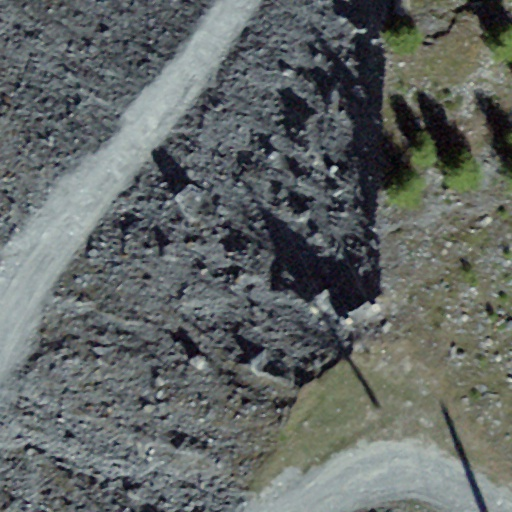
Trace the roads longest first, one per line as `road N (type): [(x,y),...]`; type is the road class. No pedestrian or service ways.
road 1 (track): [(238,0),(78,209),(0,336)]
road 2 (track): [(301,511),(342,486),(394,472),(448,484),(491,511)]
